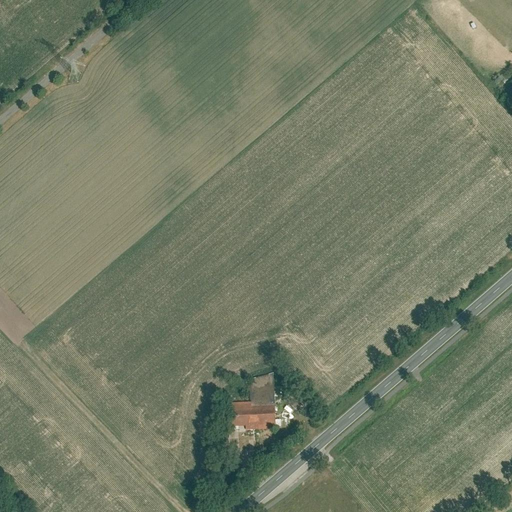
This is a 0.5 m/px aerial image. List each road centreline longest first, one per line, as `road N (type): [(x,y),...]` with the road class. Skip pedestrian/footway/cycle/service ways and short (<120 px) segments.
road 1 (secondary): [(511,279),(243,511)]
road 2 (unclassified): [(144,0),(0,125)]
